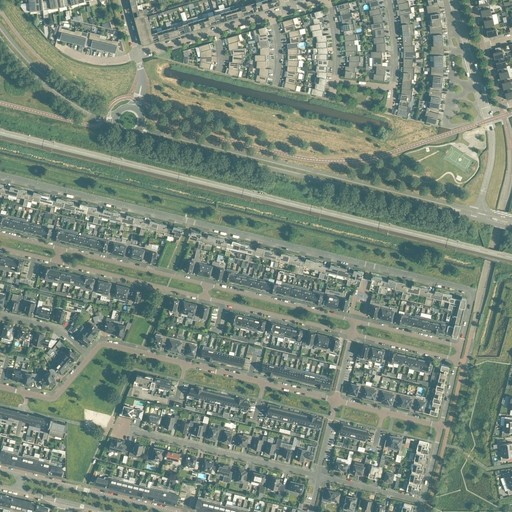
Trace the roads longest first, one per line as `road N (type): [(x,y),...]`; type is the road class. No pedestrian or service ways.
road 1 (residential): [(0,175),(472,291)]
road 2 (tertiary): [(136,132),(475,219)]
road 3 (tertiary): [(478,211),(141,124)]
road 4 (residential): [(89,356),(105,344),(335,400)]
road 5 (residential): [(114,426),(319,476)]
road 6 (residential): [(355,320),(207,284)]
road 7 (tertiary): [(170,511),(22,475)]
road 8 (residential): [(204,297),(352,333)]
road 9 (residential): [(57,261),(204,297)]
road 10 (residential): [(207,284),(60,248)]
road 11 (tertiary): [(116,114),(66,91),(0,25)]
road 12 (tertiary): [(0,40),(56,96),(115,121)]
